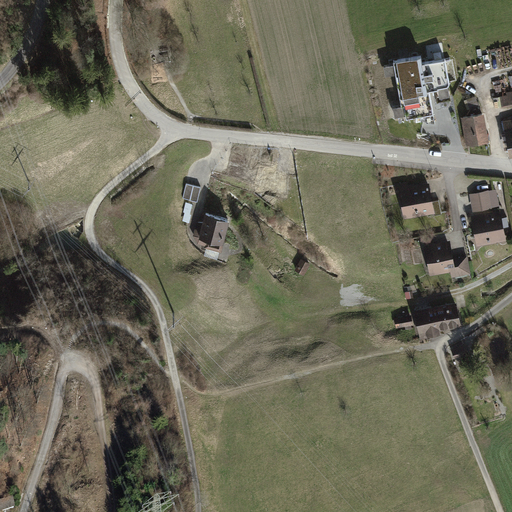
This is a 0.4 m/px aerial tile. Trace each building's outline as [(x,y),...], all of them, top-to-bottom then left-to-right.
[(384,65),(386,75),(395,73),(400,105),(393,106),(395,117),(406,115),(406,117),(434,112),(430,91),(437,90),(439,98),(452,96),(445,59),(422,63),(421,55),(393,60),(393,63),(384,65)] [(495,97),(497,107),(511,104),(511,90),(506,91),(507,94),(495,97)] [(476,96),(464,100),(467,110),(479,106),(476,96)] [(485,113),(462,116),(467,144),(489,140),(485,113)] [(511,117),(503,119),(510,155),(511,155),(511,117)] [(289,172),(266,169),(266,173),(262,172),(260,187),(264,188),(263,194),(286,197),(289,172)] [(407,181),(395,183),(396,190),(400,189),(405,215),(434,209),(435,214),(442,213),(439,200),(432,201),(428,183),(409,187),(407,181)] [(187,183),(183,197),(197,200),(201,186),(187,183)] [(488,190),(470,193),(473,210),(491,207),(488,190)] [(198,222),(195,235),(199,242),(208,244),(207,247),(221,251),(229,218),(206,211),(203,222),(198,222)] [(501,212),(472,217),(477,241),(490,239),(490,243),(506,240),(501,212)] [(444,241),(426,245),(431,274),(455,270),(456,278),(471,275),(468,255),(453,258),(450,244),(445,245),(444,241)] [(303,258),(295,269),(304,275),(311,263),(303,258)] [(431,308),(417,311),(422,338),(440,334),(439,328),(460,324),(456,303),(441,306),(440,304),(430,306),(431,308)] [(411,315),(395,318),(396,327),(413,324),(411,315)] [(463,345),(452,349),(454,356),(462,353),(463,355),(466,354),(463,345)] [(11,498),(0,499),(0,509),(13,507),(11,498)]
